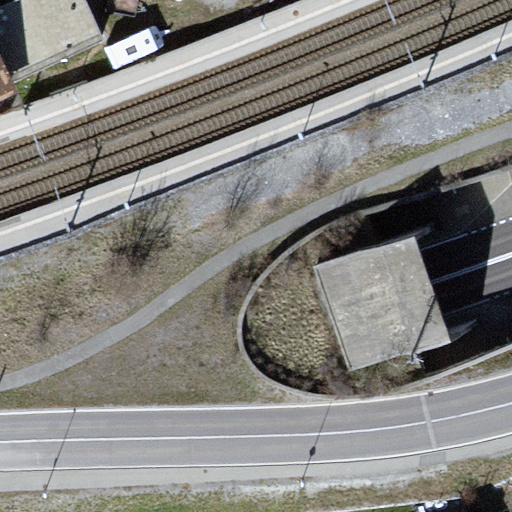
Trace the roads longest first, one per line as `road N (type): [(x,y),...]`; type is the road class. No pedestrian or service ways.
road 1 (primary): [(0,446),(511,253)]
road 2 (unclassified): [(0,441),(374,429),(511,402)]
